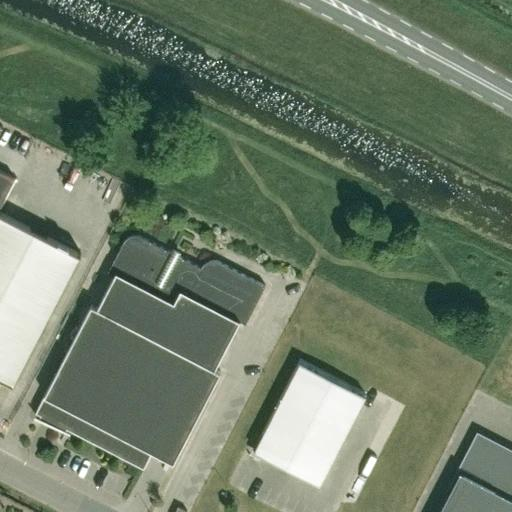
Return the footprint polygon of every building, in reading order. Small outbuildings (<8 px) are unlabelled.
[(0,211),(0,206),(15,178),(0,169),(0,281),(54,309),(82,254),(0,211)] [(215,368),(240,321),(245,324),(265,285),(220,262),(216,261),(213,260),(209,261),(206,262),(204,264),(202,267),(142,236),(139,235),(135,235),(132,236),(128,237),(126,239),(124,242),(108,273),(115,276),(98,308),(92,305),(37,412),(40,414),(38,417),(68,432),(70,429),(144,468),(153,451),(174,462),(221,372),(215,368)] [(54,309),(0,281),(0,377),(14,385),(54,309)] [(366,395),(300,361),(254,450),(320,484),(366,395)] [(511,511),(511,452),(479,436),(449,494),(449,493),(439,511),(511,511)]
